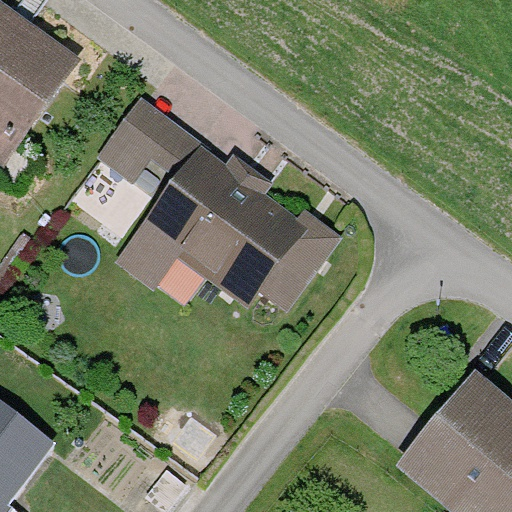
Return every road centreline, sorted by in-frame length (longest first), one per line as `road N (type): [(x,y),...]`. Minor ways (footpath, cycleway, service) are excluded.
road 1 (residential): [(436,226),(127,0)]
road 2 (residential): [(215,511),(436,226)]
